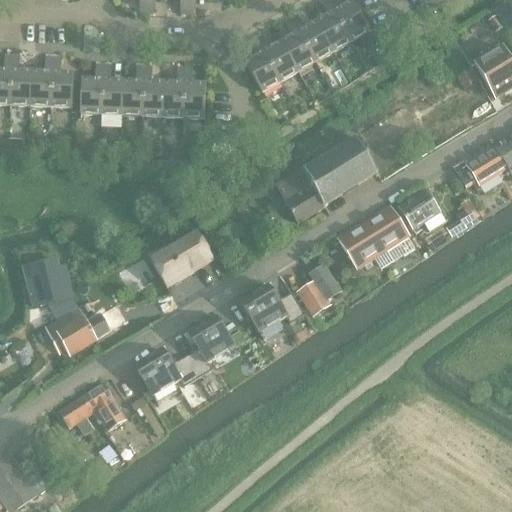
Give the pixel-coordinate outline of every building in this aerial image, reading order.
[(146,0),(138,0),(139,15),(146,16),(146,0)] [(167,0),(146,0),(146,16),(154,16),(154,0),(167,0)] [(187,0),(167,0),(180,1),(180,16),(187,16),(187,0)] [(210,0),(187,0),(187,16),(195,16),(196,1),(211,2),(210,0)] [(352,44),(327,0),(320,4),(327,17),(316,24),(334,55),(352,44)] [(371,34),(353,3),(341,10),(335,0),(327,0),(352,44),(371,34)] [(316,24),(305,30),(298,17),(291,21),(316,65),(334,55),(316,24)] [(497,34),(504,29),(498,19),(491,23),(497,34)] [(316,65),(291,21),(285,24),(292,37),(281,44),(298,75),(316,65)] [(281,44),(270,50),(262,37),(256,41),(281,85),(298,75),(281,44)] [(281,85),(256,41),(250,44),(257,57),(245,64),(263,95),(281,85)] [(511,92),(511,91),(511,63),(504,50),(490,58),(511,92)] [(12,58),(4,58),(4,73),(0,73),(0,107),(10,108),(12,58)] [(32,74),(18,74),(19,58),(12,58),(10,108),(30,109),(32,74)] [(511,92),(490,58),(476,66),(497,101),(511,92)] [(53,60),(45,59),(45,75),(32,74),(30,109),(51,110),(53,60)] [(74,76),(60,75),(61,60),(53,60),(51,110),(72,110),(74,76)] [(104,68),(96,67),(96,83),(82,82),(81,117),(102,118),(104,68)] [(123,84),(111,83),(111,68),(104,68),(102,118),(122,119),(123,84)] [(144,70),(136,69),(136,84),(123,84),(122,119),(142,120),(144,70)] [(164,86),(151,85),(152,70),(144,70),(142,120),(163,120),(164,86)] [(479,83),(471,70),(458,78),(466,91),(479,83)] [(185,72),(177,72),(177,86),(164,86),(163,120),(183,121),(185,72)] [(206,88),(192,87),(192,72),(185,72),(183,121),(205,122),(206,88)] [(151,156),(161,157),(162,138),(152,137),(151,156)] [(511,176),(511,140),(494,151),(508,173),(511,178),(511,176)] [(378,175),(358,141),(304,173),(303,171),(276,188),(299,226),(326,210),(324,207),(378,175)] [(0,142),(0,151),(8,152),(9,143),(0,142)] [(508,173),(494,151),(467,168),(484,197),(503,185),(499,178),(508,173)] [(441,217),(427,193),(399,210),(413,234),(441,217)] [(460,223),(446,231),(452,241),(467,232),(465,229),(480,220),(469,203),(461,208),(466,215),(458,219),(460,223)] [(410,239),(391,209),(338,241),(357,272),(410,239)] [(196,236),(151,263),(169,293),(214,266),(196,236)] [(57,262),(23,271),(26,279),(34,311),(48,307),(58,324),(45,332),(50,342),(57,354),(67,348),(71,357),(116,331),(113,326),(123,320),(116,308),(87,324),(73,300),(74,299),(65,268),(59,270),(57,262)] [(272,286),(242,304),(239,299),(238,300),(264,343),(265,342),(261,335),(286,320),(290,327),(305,318),(281,278),(280,279),(290,296),(281,301),(272,286)] [(330,309),(314,284),(297,295),(306,309),(302,312),(316,334),(321,332),(313,319),(330,309)] [(240,357),(213,315),(212,316),(215,321),(185,339),(194,354),(185,360),(198,382),(214,373),(209,366),(235,351),(239,358),(240,357)] [(176,366),(166,350),(136,368),(133,363),(132,364),(158,407),(159,406),(155,399),(181,383),(185,390),(198,382),(185,360),(176,366)] [(103,385),(82,399),(93,416),(95,414),(108,436),(128,423),(114,401),(103,385)] [(93,416),(82,399),(58,414),(69,430),(75,426),(85,438),(95,432),(87,420),(93,416)] [(99,455),(108,466),(118,458),(110,447),(99,455)] [(10,458),(0,464),(0,501),(6,511),(16,511),(37,498),(47,492),(29,465),(19,471),(10,458)]
